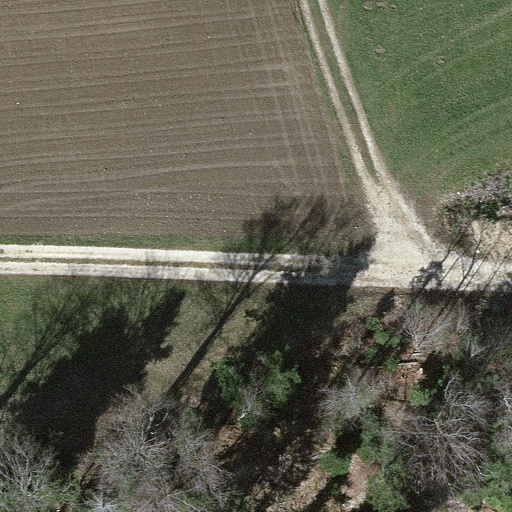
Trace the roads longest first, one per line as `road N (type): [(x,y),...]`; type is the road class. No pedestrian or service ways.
road 1 (track): [(0,263),(140,264),(511,292)]
road 2 (track): [(404,281),(317,96),(288,0)]
